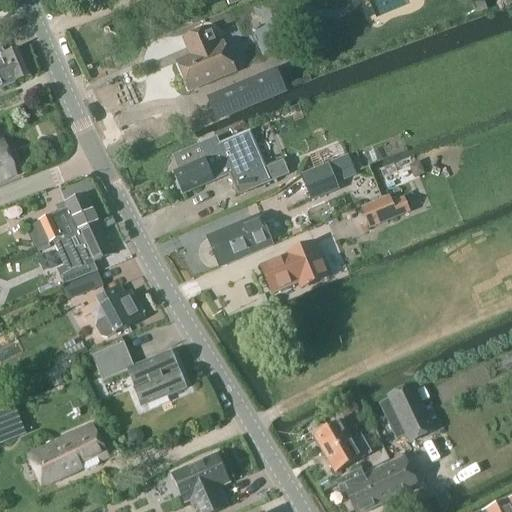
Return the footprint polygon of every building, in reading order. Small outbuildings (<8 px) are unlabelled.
[(211,27),(182,40),(190,56),(176,63),(189,94),(237,74),(224,41),(218,44),(211,27)] [(0,87),(28,75),(17,50),(4,56),(0,46),(0,87)] [(216,139),(175,158),(180,171),(173,174),(177,181),(175,185),(177,191),(181,192),(182,194),(230,174),(238,194),(288,174),(283,161),(264,169),(249,133),(219,145),(216,139)] [(0,181),(14,177),(2,141),(0,141),(0,181)] [(350,170),(345,157),(301,175),(311,201),(319,197),(318,195),(338,187),(333,176),(350,170)] [(402,193),(372,205),(362,208),(370,228),(409,213),(402,193)] [(100,224),(85,195),(65,204),(68,210),(54,217),(54,216),(39,223),(49,244),(64,237),(66,240),(100,224)] [(273,246),(260,214),(207,237),(220,268),(273,246)] [(66,240),(55,244),(66,267),(58,270),(64,287),(78,282),(79,281),(90,277),(99,274),(94,263),(114,253),(100,224),(66,240)] [(261,267),(272,295),(298,284),(301,290),(329,279),(315,244),(287,255),(287,256),(261,267)] [(90,277),(79,281),(84,295),(104,287),(99,274),(90,277)] [(107,338),(116,333),(116,334),(146,320),(143,315),(145,314),(141,306),(139,307),(132,293),(127,296),(122,287),(101,297),(101,299),(103,298),(107,306),(102,308),(107,318),(99,322),(98,327),(102,336),(107,338)] [(125,345),(94,358),(103,382),(128,371),(142,409),(187,390),(172,352),(134,368),(125,345)] [(389,401),(378,406),(396,443),(407,437),(410,443),(434,432),(413,387),(388,398),(389,401)] [(357,397),(339,408),(345,418),(363,408),(357,397)] [(16,408),(0,414),(0,440),(25,431),(16,408)] [(341,422),(314,437),(325,456),(351,440),(343,426),(341,422)] [(92,428),(28,457),(42,489),(107,461),(92,428)] [(351,440),(325,456),(336,474),(371,454),(360,436),(351,440)] [(219,488),(229,484),(216,455),(172,475),(185,504),(190,501),(194,511),(219,511),(223,510),(217,496),(220,490),(219,488)] [(365,479),(378,507),(417,489),(404,459),(365,479)] [(368,511),(378,507),(365,479),(361,471),(336,483),(340,491),(345,489),(355,511),(368,511)] [(447,493),(435,499),(439,507),(440,507),(451,502),(447,493)] [(486,511),(510,511),(506,503),(486,511)]
